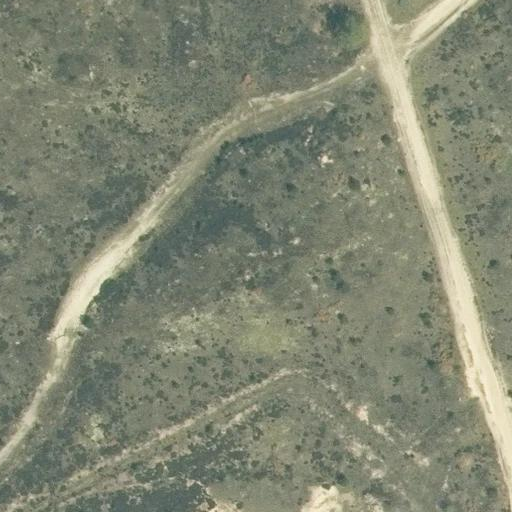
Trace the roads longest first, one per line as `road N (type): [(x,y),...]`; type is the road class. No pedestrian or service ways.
road 1 (track): [(442,0),(386,51),(252,111),(196,166),(84,283),(35,408),(0,448)]
road 2 (track): [(511,474),(370,0)]
